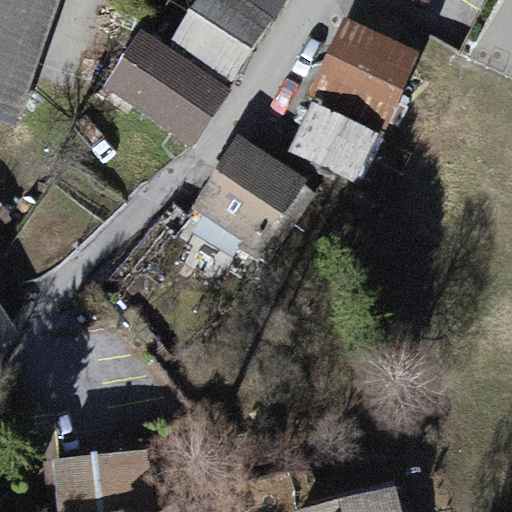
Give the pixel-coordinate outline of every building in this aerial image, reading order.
[(57,0),(0,0),(0,121),(17,127),(57,0)] [(220,0),(185,53),(149,29),(110,88),(196,146),(294,0),(220,0)] [(421,49),(348,17),(289,155),(361,186),(421,49)] [(311,180),(248,140),(201,213),(264,253),(311,180)] [(0,340),(12,333),(0,314),(0,340)] [(139,447),(56,470),(67,511),(68,511),(151,489),(139,447)] [(408,511),(400,482),(291,511),(290,511),(408,511)] [(184,511),(177,499),(153,511),(184,511)]
